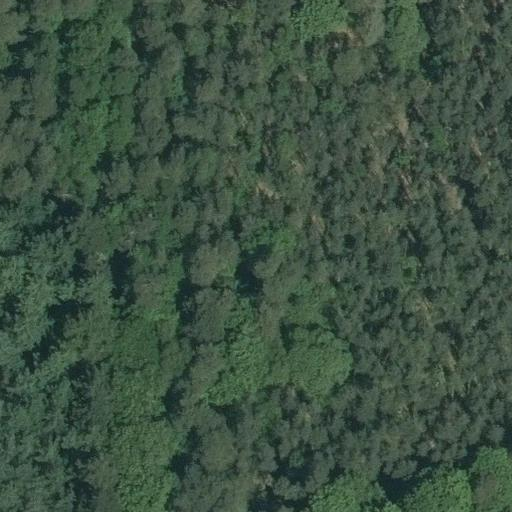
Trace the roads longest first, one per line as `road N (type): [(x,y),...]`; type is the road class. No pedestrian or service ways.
road 1 (track): [(101,0),(115,511)]
road 2 (unknown): [(398,0),(390,96),(453,190),(467,246),(511,340)]
